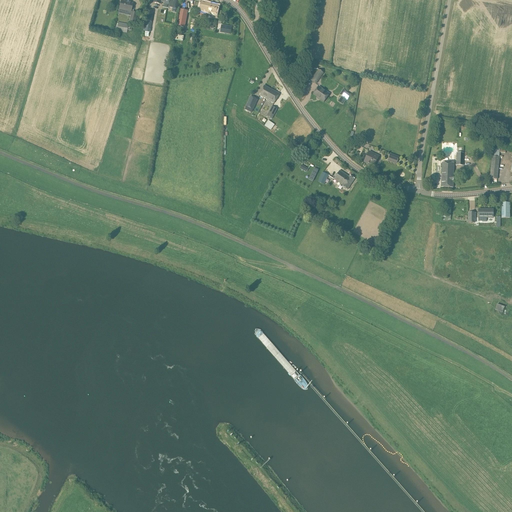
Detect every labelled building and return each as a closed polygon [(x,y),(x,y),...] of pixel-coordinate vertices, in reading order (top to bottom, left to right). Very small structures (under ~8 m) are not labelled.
[(130,12),(133,4),(121,1),(119,9),(128,12),(127,15),(130,16),(129,22),(135,23),(137,13),(131,11),(131,12),(130,12)] [(202,2),(198,14),(206,17),(208,12),(216,15),(218,6),(202,2)] [(177,26),(185,27),(188,11),(180,9),(177,26)] [(152,22),(154,11),(147,10),(145,21),(152,22)] [(128,24),(119,22),(117,31),(127,33),(127,30),(131,31),(132,27),(128,26),(128,24)] [(230,34),(232,27),(222,25),(220,32),(230,34)] [(311,81),(316,84),(324,73),(318,69),(311,81)] [(266,99),(271,89),(265,86),(259,95),(266,99)] [(319,86),(313,95),(317,97),(316,98),(323,103),(329,94),(319,86)] [(271,89),(266,99),(265,99),(274,104),(279,94),(271,89)] [(342,96),(338,101),(343,105),(347,99),(342,96)] [(257,100),(251,97),(245,110),(251,113),(257,100)] [(277,109),(272,106),(267,116),(272,119),(277,109)] [(269,121),(265,126),(271,131),(275,125),(269,121)] [(369,151),(364,162),(374,167),(379,156),(369,151)] [(399,157),(390,154),(388,161),(397,164),(399,157)] [(497,180),(499,157),(492,156),(490,179),(497,180)] [(442,163),(441,187),(453,188),(454,163),(442,163)] [(314,169),(309,180),(313,182),(319,171),(314,169)] [(348,190),(355,179),(350,176),(349,177),(340,171),(335,179),(344,185),(343,187),(348,190)] [(325,183),(329,175),(323,173),(319,180),(325,183)] [(510,203),(502,203),(502,218),(510,218),(510,203)] [(493,209),(479,209),(479,217),(486,217),(486,222),(491,222),(491,217),(493,218),(493,209)] [(371,254),(375,246),(367,242),(365,247),(367,248),(366,250),(369,251),(368,252),(371,254)] [(494,310),(502,313),(504,307),(497,304),(494,310)]
